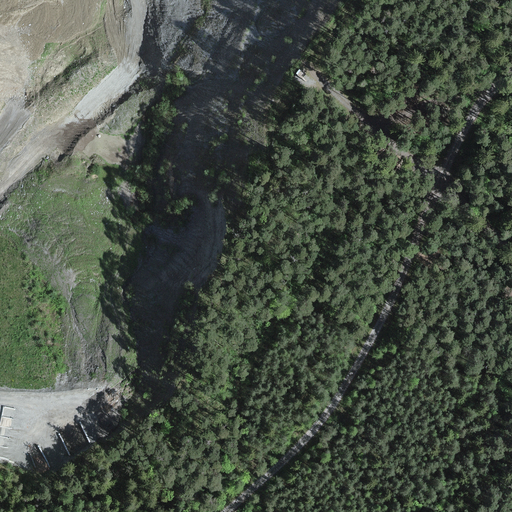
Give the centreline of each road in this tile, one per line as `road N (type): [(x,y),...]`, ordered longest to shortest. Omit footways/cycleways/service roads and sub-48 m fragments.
road 1 (track): [(227,511),(279,470),(338,402),(389,313),(435,182)]
road 2 (track): [(435,182),(494,84),(511,74)]
